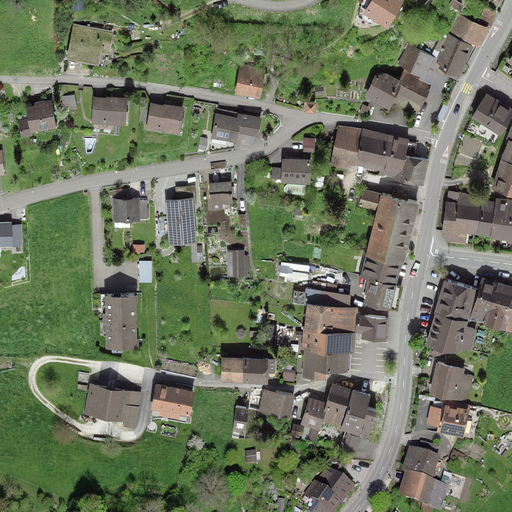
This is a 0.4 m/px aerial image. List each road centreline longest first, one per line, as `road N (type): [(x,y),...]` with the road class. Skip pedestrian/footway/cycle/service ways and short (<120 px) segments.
road 1 (residential): [(306,113),(259,152),(0,207)]
road 2 (residential): [(306,113),(104,82),(0,78)]
road 3 (residential): [(403,377),(345,374),(299,387),(197,383)]
road 4 (secondary): [(353,511),(395,434),(403,377)]
road 5 (residential): [(444,141),(306,113)]
road 6 (secondary): [(403,377),(421,255)]
